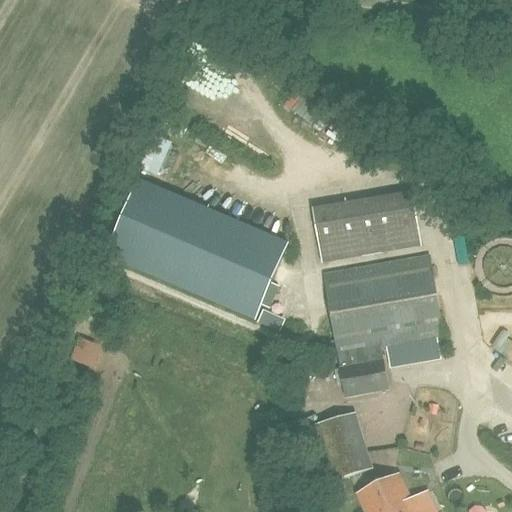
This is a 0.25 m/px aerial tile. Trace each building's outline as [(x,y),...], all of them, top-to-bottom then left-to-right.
[(288,245),(139,181),(106,259),(255,322),(288,245)] [(322,263),(422,246),(413,193),(313,210),(322,263)] [(381,348),(444,338),(430,256),(324,275),(345,396),(388,389),(381,348)] [(392,348),(393,365),(443,363),(442,345),(392,348)] [(99,409),(92,430),(104,434),(111,413),(99,409)] [(364,511),(415,511),(398,476),(357,495),(364,511)] [(357,484),(336,489),(338,498),(360,493),(357,484)] [(421,511),(441,511),(435,500),(419,508),(421,511)]
